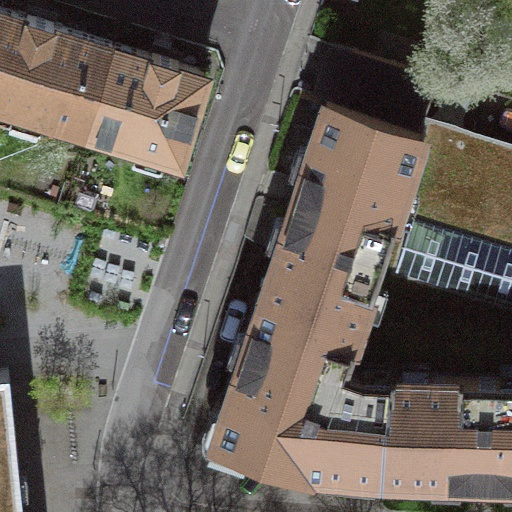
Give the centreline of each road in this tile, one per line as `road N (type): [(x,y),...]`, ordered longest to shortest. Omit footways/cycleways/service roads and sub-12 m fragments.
road 1 (residential): [(259,37),(137,419),(129,511)]
road 2 (residential): [(142,0),(259,37)]
